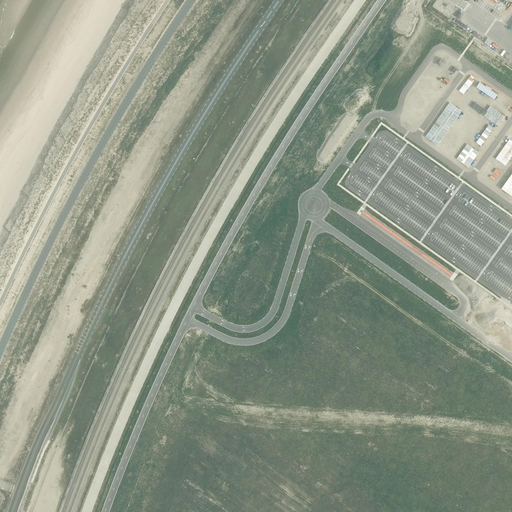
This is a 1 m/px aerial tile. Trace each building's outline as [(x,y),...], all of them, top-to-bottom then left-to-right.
[(458,20),(456,22),(466,29),(467,26),(458,20)] [(474,31),(472,34),(482,41),(484,38),(474,31)] [(470,76),(461,88),(465,92),(475,80),(470,76)] [(467,144),(456,159),(468,167),(479,153),(467,144)] [(511,173),(501,189),(511,196),(511,173)]
